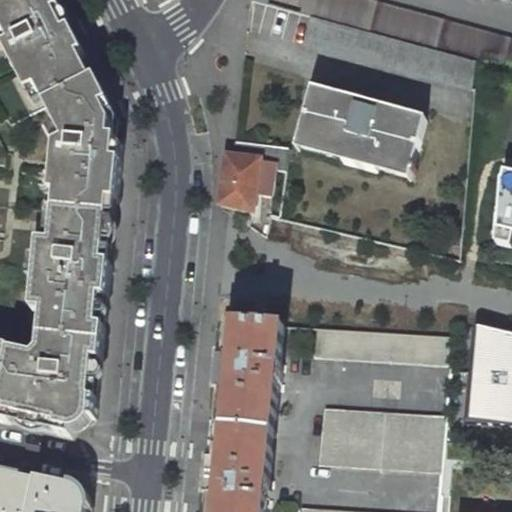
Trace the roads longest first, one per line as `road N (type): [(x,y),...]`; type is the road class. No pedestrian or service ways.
road 1 (tertiary): [(148,475),(174,159),(162,91),(137,44)]
road 2 (residential): [(148,475),(0,445)]
